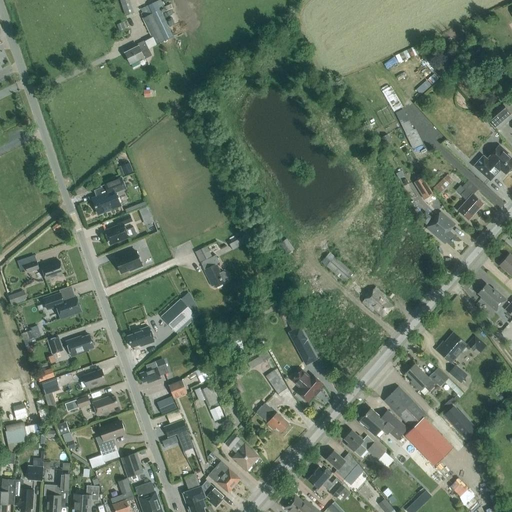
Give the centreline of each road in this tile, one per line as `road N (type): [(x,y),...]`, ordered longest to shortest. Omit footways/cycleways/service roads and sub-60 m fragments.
road 1 (unclassified): [(177,511),(0,5)]
road 2 (residential): [(247,511),(511,212)]
